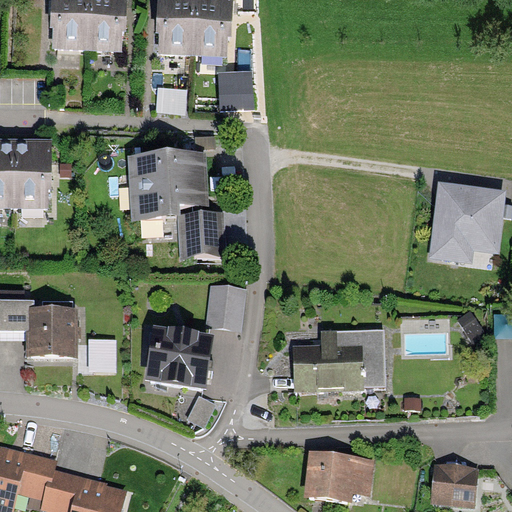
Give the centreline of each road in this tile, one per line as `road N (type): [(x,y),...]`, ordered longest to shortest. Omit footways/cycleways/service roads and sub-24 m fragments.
road 1 (residential): [(205,456),(230,436),(258,305),(260,155),(241,128)]
road 2 (residential): [(0,402),(129,425),(205,456)]
